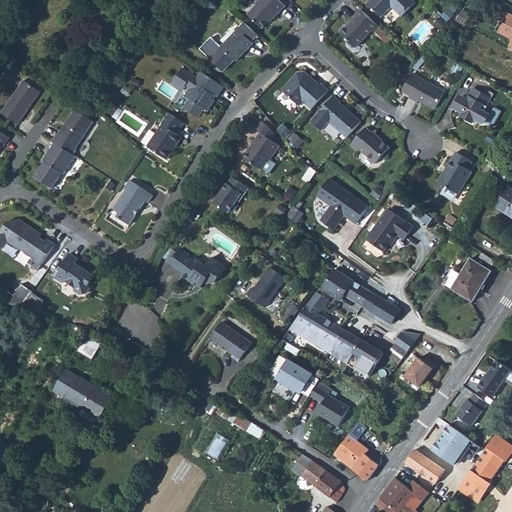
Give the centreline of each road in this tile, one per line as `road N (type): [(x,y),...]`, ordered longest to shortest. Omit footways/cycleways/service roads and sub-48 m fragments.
road 1 (residential): [(249,96),(139,255),(117,254),(15,192)]
road 2 (residential): [(371,495),(175,369),(134,322)]
road 3 (tertiary): [(371,495),(511,293)]
road 4 (residential): [(305,34),(427,143)]
road 5 (residential): [(199,0),(168,37),(249,96)]
